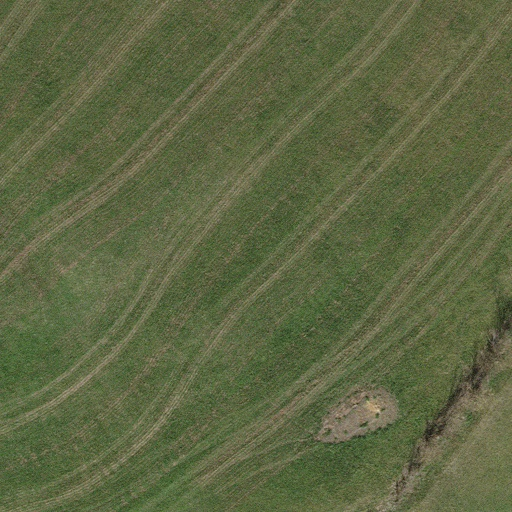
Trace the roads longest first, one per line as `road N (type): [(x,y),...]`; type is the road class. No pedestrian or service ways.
road 1 (track): [(0,184),(161,511)]
road 2 (track): [(434,511),(511,393)]
